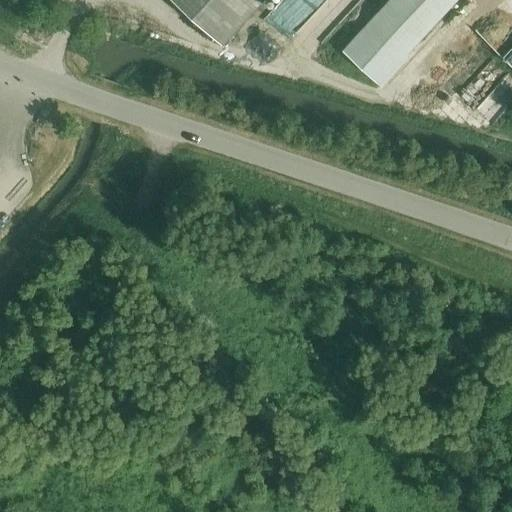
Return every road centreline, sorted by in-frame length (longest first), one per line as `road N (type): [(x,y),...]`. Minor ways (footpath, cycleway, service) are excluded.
road 1 (tertiary): [(511,238),(0,62)]
road 2 (track): [(164,124),(202,164),(264,197),(511,291)]
